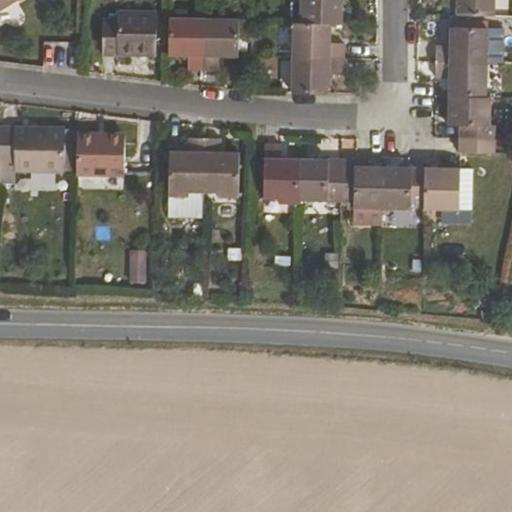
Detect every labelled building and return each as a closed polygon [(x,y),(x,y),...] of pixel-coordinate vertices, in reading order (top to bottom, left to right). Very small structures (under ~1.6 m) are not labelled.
[(0,0),(0,9),(16,0),(0,0)] [(309,0),(310,15),(340,15),(351,15),(351,0),(309,0)] [(111,13),(110,47),(164,48),(165,6),(126,5),(126,13),(111,13)] [(177,12),(176,50),(196,50),(196,63),(211,63),(212,13),(177,12)] [(226,63),(227,50),(246,50),(247,14),(212,13),(211,63),(226,63)] [(354,35),(340,35),(340,15),(310,15),(302,15),(302,50),(354,50),(354,35)] [(463,38),(449,39),(449,54),(502,55),(511,54),(511,20),(502,21),(463,20),(463,38)] [(301,85),(339,85),(339,66),(353,66),(354,50),(302,50),(301,85)] [(448,69),(462,70),(462,88),(502,88),(502,55),(449,54),(448,69)] [(474,129),(509,130),(510,118),(505,118),(505,88),(502,88),(462,88),(462,118),(474,118),(474,129)] [(22,165),(73,165),(73,123),(4,122),(4,136),(4,157),(22,157),(22,165)] [(133,133),(108,132),(108,129),(85,128),(85,167),(133,168),(133,133)] [(509,144),(509,130),(474,129),(473,144),(509,144)] [(213,132),(197,132),(196,145),(177,145),(177,185),(196,185),(196,181),(212,181),(213,132)] [(226,181),(226,185),(248,185),(248,145),(227,145),(227,132),(213,132),(212,181),(226,181)] [(290,192),(290,196),(310,196),(310,192),(310,152),(291,152),(291,138),(275,138),(274,191),(290,192)] [(351,158),(338,158),(338,153),(310,152),(310,192),(351,192),(351,158)] [(351,192),(364,192),(364,198),(393,199),(394,158),(376,158),(351,158),(351,192)] [(422,199),(422,194),(437,193),(437,159),(394,158),(393,199),(422,199)] [(502,166),(473,165),(473,159),(437,159),(437,193),(436,203),(501,204),(502,166)] [(129,250),(128,283),(145,284),(146,250),(129,250)]
